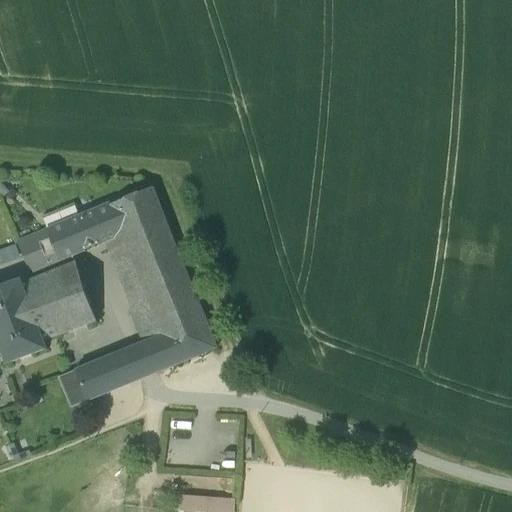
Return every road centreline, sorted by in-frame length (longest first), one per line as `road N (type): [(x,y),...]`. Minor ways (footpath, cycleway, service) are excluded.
road 1 (track): [(0,155),(168,168),(254,402)]
road 2 (unclassified): [(511,485),(254,402)]
